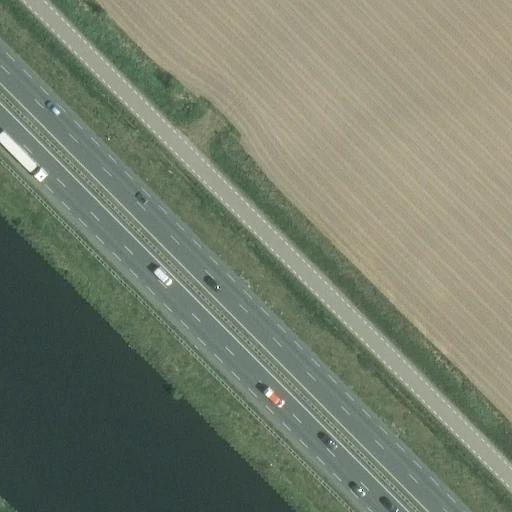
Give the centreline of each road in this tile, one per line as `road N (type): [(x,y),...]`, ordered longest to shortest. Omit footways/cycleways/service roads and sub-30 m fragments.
road 1 (unclassified): [(511,477),(36,0)]
road 2 (trunk): [(448,511),(0,61)]
road 3 (trunk): [(0,122),(385,511)]
